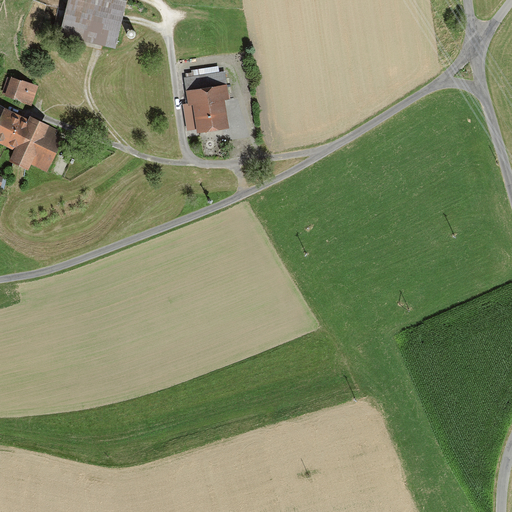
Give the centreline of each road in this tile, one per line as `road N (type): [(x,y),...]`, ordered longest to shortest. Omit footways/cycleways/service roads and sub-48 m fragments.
road 1 (residential): [(437,82),(296,168),(178,224),(0,279)]
road 2 (track): [(186,160),(165,13),(154,0)]
